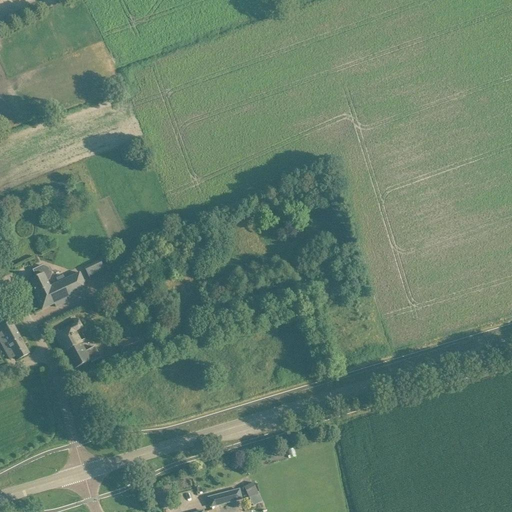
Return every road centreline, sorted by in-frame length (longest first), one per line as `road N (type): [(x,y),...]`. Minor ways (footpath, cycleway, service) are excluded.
road 1 (tertiary): [(83,472),(511,343)]
road 2 (unclassified): [(83,472),(47,354),(0,276)]
